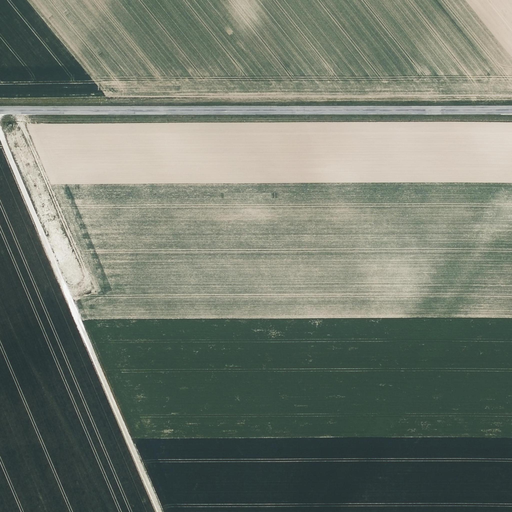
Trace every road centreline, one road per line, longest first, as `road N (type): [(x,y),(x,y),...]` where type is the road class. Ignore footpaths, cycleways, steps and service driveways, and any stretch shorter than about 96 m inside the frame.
road 1 (tertiary): [(0,111),(511,110)]
road 2 (track): [(20,120),(511,119)]
road 3 (track): [(16,111),(91,281),(65,293),(160,511)]
road 4 (track): [(65,293),(0,134)]
